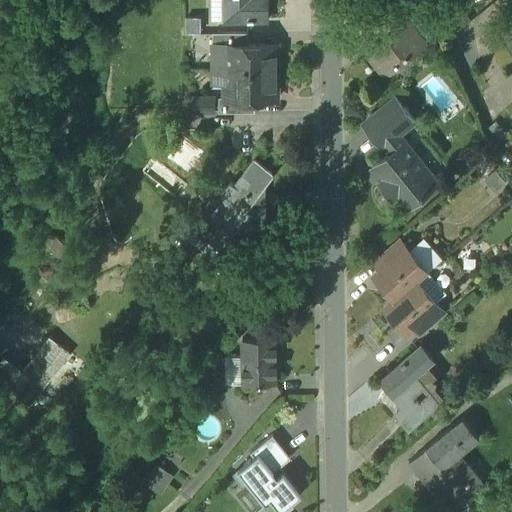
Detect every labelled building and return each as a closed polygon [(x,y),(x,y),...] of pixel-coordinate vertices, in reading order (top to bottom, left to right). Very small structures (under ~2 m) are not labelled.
[(227,0),(227,19),(266,19),(265,0),(227,0)] [(399,6),(378,23),(387,34),(408,17),(399,6)] [(421,40),(406,21),(409,19),(408,17),(387,34),(369,48),(387,70),(425,39),(424,38),(421,40)] [(248,30),(212,30),(212,45),(224,45),(224,43),(248,43),(248,30)] [(248,43),(224,43),(224,45),(224,66),(276,66),(276,43),(248,43)] [(276,66),(224,66),(224,96),(224,98),(254,98),(276,98),(276,66)] [(191,90),(191,107),(216,108),(217,90),(191,90)] [(224,98),(224,96),(219,96),(219,110),(254,110),(254,98),(224,98)] [(394,97),(363,122),(382,145),(385,143),(391,151),(392,152),(404,142),(397,133),(413,120),(394,97)] [(404,142),(392,152),(391,151),(372,166),(382,178),(379,181),(391,197),(395,194),(406,207),(424,192),(414,179),(426,170),(404,142)] [(272,173),(255,160),(216,211),(232,226),(237,226),(237,243),(263,243),(263,184),(272,173)] [(495,173),(488,179),(498,190),(505,184),(495,173)] [(397,237),(372,260),(380,269),(406,247),(397,237)] [(427,270),(406,247),(380,269),(374,275),(395,298),(416,280),(427,270)] [(395,298),(384,307),(396,320),(387,328),(397,339),(406,332),(412,326),(437,304),(435,301),(446,291),(427,270),(416,280),(395,298)] [(437,304),(412,326),(420,335),(445,313),(437,304)] [(20,372),(2,357),(0,359),(0,382),(29,405),(70,352),(49,335),(20,372)] [(274,338),(243,338),(243,355),(274,354),(274,338)] [(437,402),(414,374),(433,358),(421,345),(381,380),(393,394),(395,393),(402,406),(396,411),(409,426),(437,402)] [(274,354),(243,355),(243,383),(275,383),(274,354)] [(463,417),(407,458),(450,510),(479,488),(454,456),(480,437),(463,417)] [(274,470),(291,457),(273,434),(250,452),(254,456),(260,452),(274,470)] [(292,501),(301,494),(283,471),(278,475),(274,470),(260,452),(254,456),(235,471),(241,478),(244,476),(264,502),(256,508),(258,511),(285,511),(295,505),(292,501)] [(163,491),(176,471),(157,459),(144,479),(163,491)]
